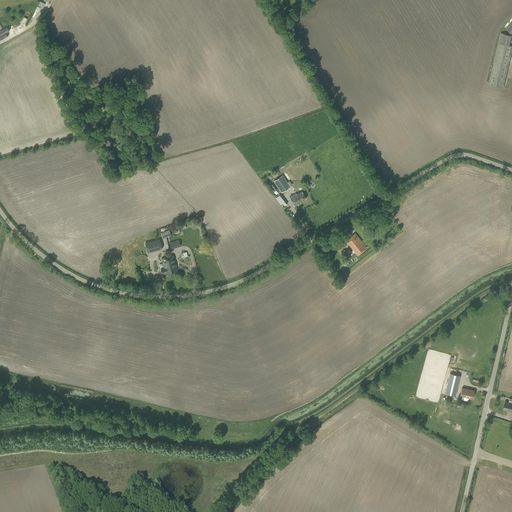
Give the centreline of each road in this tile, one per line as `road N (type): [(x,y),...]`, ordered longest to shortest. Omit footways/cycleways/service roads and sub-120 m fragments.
road 1 (unclassified): [(0,210),(35,250),(88,283),(179,296),(259,272),(449,157),(511,169)]
road 2 (track): [(511,285),(491,290),(307,426)]
road 3 (unclassified): [(461,511),(511,297)]
